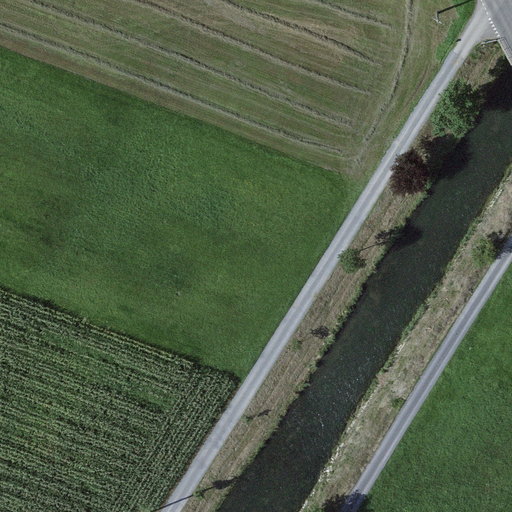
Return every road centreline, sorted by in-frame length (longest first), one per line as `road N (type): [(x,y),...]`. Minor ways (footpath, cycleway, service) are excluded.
road 1 (track): [(491,0),(177,511)]
road 2 (track): [(351,511),(511,256)]
